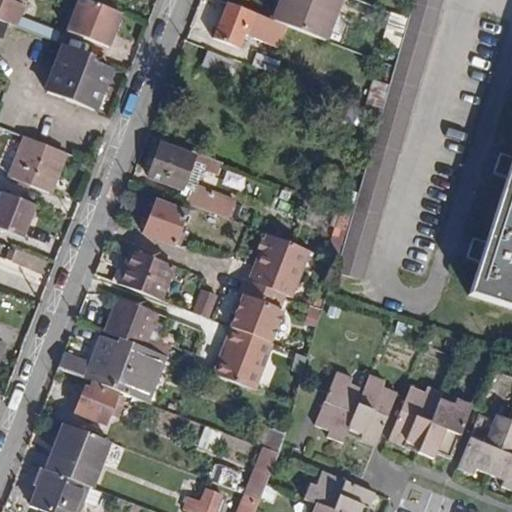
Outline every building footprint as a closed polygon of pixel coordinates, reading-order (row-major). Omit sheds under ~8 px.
[(0,0),(0,21),(15,28),(24,6),(9,0),(0,0)] [(334,0),(280,0),(273,21),(279,23),(319,39),(334,0)] [(441,0),(414,0),(339,274),(363,281),(441,0)] [(394,0),(391,11),(407,18),(411,0),(394,0)] [(273,21),(226,3),(212,40),(239,50),(244,37),(270,47),(279,23),(273,21)] [(407,18),(391,11),(381,43),(398,49),(407,18)] [(118,47),(97,39),(93,52),(113,61),(118,47)] [(101,61),(63,46),(45,92),(95,112),(112,70),(99,65),(101,61)] [(228,77),(234,61),(208,51),(201,66),(228,77)] [(258,53),(253,65),(276,74),(280,62),(258,53)] [(386,104),(389,85),(373,82),(370,101),(386,104)] [(67,154),(24,138),(9,177),(51,193),(67,154)] [(224,163),(162,139),(147,179),(182,192),(183,189),(193,165),(205,169),(219,175),(224,163)] [(507,176),(511,160),(511,156),(501,153),(495,172),(507,176)] [(511,160),(507,176),(490,229),(484,247),(468,295),(511,309),(511,160)] [(193,165),(183,189),(191,192),(195,193),(198,186),(205,169),(193,165)] [(236,200),(198,186),(195,193),(191,192),(186,203),(229,220),(236,200)] [(36,206),(2,193),(0,198),(0,229),(23,238),(36,206)] [(185,213),(155,200),(142,233),(173,245),(185,213)] [(352,213),(340,208),(325,257),(338,261),(352,213)] [(484,247),(490,229),(477,224),(471,242),(484,247)] [(309,251),(268,235),(250,283),(245,281),(240,295),(245,297),(238,314),(233,328),(271,343),(284,311),(280,309),(286,295),(292,297),(309,251)] [(13,262),(46,273),(51,258),(18,247),(13,262)] [(175,267),(133,251),(119,284),(162,301),(175,267)] [(218,296),(205,291),(196,314),(209,319),(218,296)] [(238,314),(245,297),(240,295),(234,312),(238,314)] [(119,338),(144,348),(157,314),(117,298),(104,332),(119,338)] [(413,327),(398,323),(395,334),(409,338),(413,327)] [(271,343),(233,328),(215,375),(256,391),(274,344),(271,343)] [(93,381),(118,391),(149,403),(167,357),(144,348),(119,338),(116,345),(100,339),(91,364),(63,354),(58,368),(93,381)] [(445,346),(459,351),(461,343),(448,338),(445,346)] [(313,363),(325,368),(330,354),(318,350),(313,363)] [(480,358),(492,362),(495,354),(483,350),(480,358)] [(510,360),(502,356),(499,363),(507,366),(510,360)] [(353,378),(336,372),(314,426),(329,432),(326,437),(342,443),(346,436),(375,447),(397,394),(382,388),(385,382),(369,376),(363,388),(351,384),(353,378)] [(105,425),(118,391),(93,381),(89,391),(84,389),(72,419),(78,421),(81,415),(105,425)] [(442,394),(427,387),(425,393),(410,388),(388,441),(403,447),(405,442),(420,448),(418,453),(433,459),(435,454),(449,460),(472,406),(456,400),(454,405),(440,399),(442,394)] [(494,422),(479,415),(457,469),(473,476),(475,470),(503,482),(501,487),(511,491),(511,422),(497,416),(494,422)] [(46,470),(85,486),(93,489),(111,443),(63,424),(46,470)] [(285,434),(263,426),(255,444),(262,447),(279,454),(285,434)] [(206,427),(199,447),(214,453),(222,433),(206,427)] [(262,447),(243,494),(260,501),(262,495),(267,484),(270,476),(279,454),(262,447)] [(238,488),(242,471),(215,465),(212,482),(238,488)] [(47,511),(74,511),(85,486),(46,470),(44,469),(30,505),(47,511)] [(375,495),(321,472),(316,487),(309,484),(303,499),(309,501),(305,511),(361,511),(364,506),(370,508),(375,495)] [(270,476),(267,484),(275,487),(279,480),(270,476)] [(275,487),(267,484),(262,495),(274,500),(278,489),(275,487)] [(216,511),(223,495),(204,489),(200,501),(187,497),(183,510),(188,511),(216,511)] [(254,511),(260,501),(243,494),(235,511),(254,511)]
